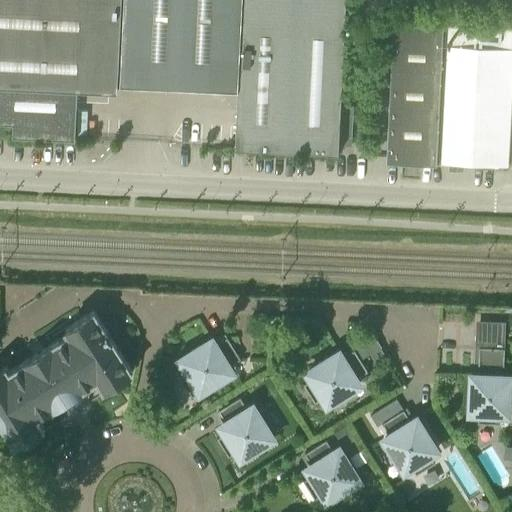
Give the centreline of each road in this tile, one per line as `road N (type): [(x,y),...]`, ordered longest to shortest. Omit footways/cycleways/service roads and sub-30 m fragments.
road 1 (unclassified): [(0,176),(511,205)]
road 2 (residential): [(155,299),(400,310),(414,369)]
road 3 (residential): [(0,336),(66,293),(155,299)]
road 4 (residential): [(155,299),(133,444)]
